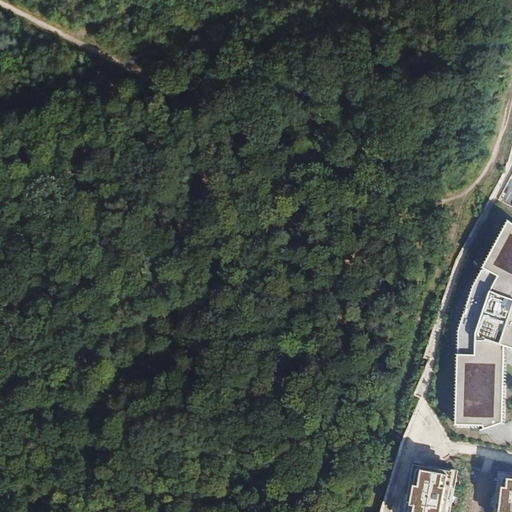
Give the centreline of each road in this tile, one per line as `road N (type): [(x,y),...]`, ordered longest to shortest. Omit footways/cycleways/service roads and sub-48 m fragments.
road 1 (unknown): [(0,4),(474,220)]
road 2 (unknown): [(474,220),(422,340),(368,511)]
road 3 (track): [(115,57),(106,76),(80,78),(0,117)]
